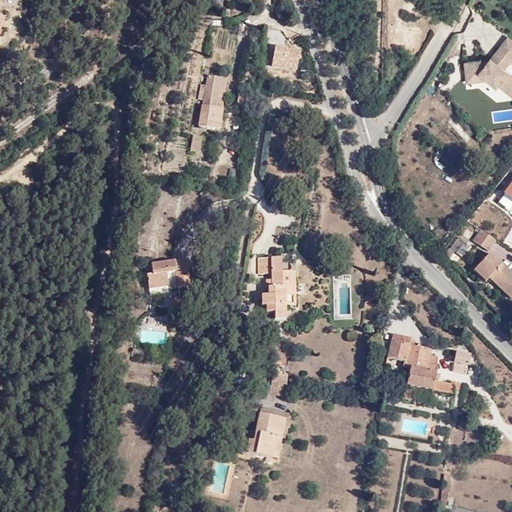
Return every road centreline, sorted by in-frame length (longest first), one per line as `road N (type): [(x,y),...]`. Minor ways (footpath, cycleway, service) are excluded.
road 1 (unknown): [(332,107),(284,100),(260,114),(210,364),(192,511)]
road 2 (residential): [(297,0),(366,198),(401,243)]
road 3 (residential): [(401,243),(319,0)]
road 4 (residential): [(401,243),(511,354)]
